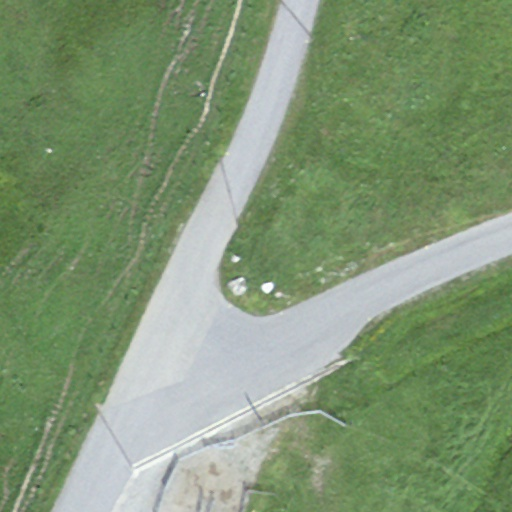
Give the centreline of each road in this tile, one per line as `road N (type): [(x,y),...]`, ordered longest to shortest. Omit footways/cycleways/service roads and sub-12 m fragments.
road 1 (unclassified): [(160,381),(299,0)]
road 2 (unclassified): [(160,381),(265,365),(388,294),(511,246)]
road 3 (unclassified): [(90,511),(160,381)]
